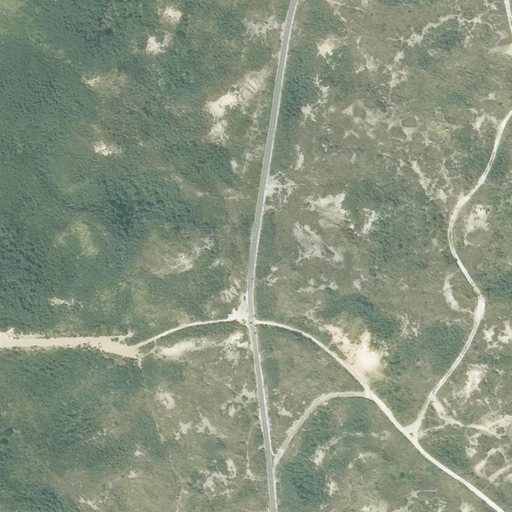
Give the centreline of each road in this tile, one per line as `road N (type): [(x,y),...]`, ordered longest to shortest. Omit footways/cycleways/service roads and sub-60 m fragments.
road 1 (track): [(408,436),(480,314),(478,293),(453,254),(450,221),(486,171),(511,111)]
road 2 (track): [(499,511),(423,453),(309,337),(251,321)]
